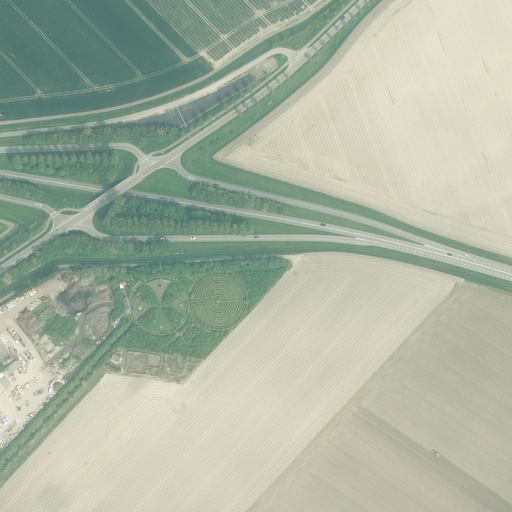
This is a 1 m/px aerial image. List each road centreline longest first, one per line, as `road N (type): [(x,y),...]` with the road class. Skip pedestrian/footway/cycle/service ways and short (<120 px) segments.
road 1 (trunk): [(0,175),(394,242)]
road 2 (trunk): [(470,262),(376,223),(189,177),(167,159)]
road 3 (trunk): [(80,217),(104,237),(394,242)]
road 4 (unclassified): [(298,62),(279,49),(173,103),(0,135)]
road 5 (track): [(0,302),(62,266),(286,253),(298,263)]
road 6 (tertiary): [(167,159),(298,62)]
road 7 (trunk): [(152,168),(126,147),(0,150)]
